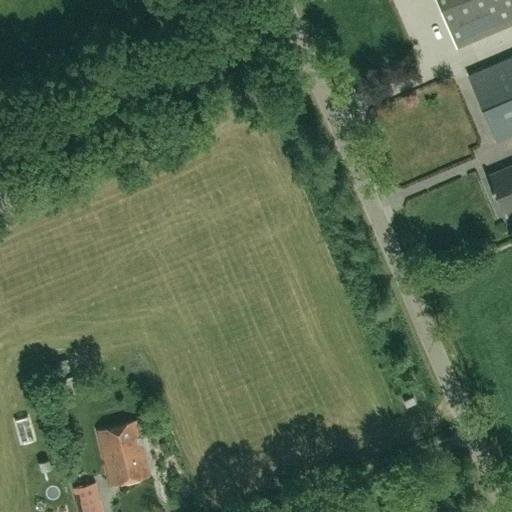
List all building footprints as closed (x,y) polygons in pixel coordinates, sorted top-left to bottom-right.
[(387,0),(391,10),(402,6),(399,0),(387,0)] [(511,22),(511,0),(435,0),(455,47),(511,22)] [(511,57),(468,76),(496,141),(511,133),(511,57)] [(511,166),(488,177),(503,212),(511,207),(511,166)] [(67,364),(48,369),(50,376),(69,371),(67,364)] [(49,388),(53,405),(63,403),(61,397),(68,395),(71,393),(68,379),(56,382),(57,386),(49,388)] [(416,405),(413,398),(403,402),(406,409),(416,405)] [(97,431),(110,485),(149,475),(136,421),(97,431)] [(99,511),(95,495),(75,501),(77,511),(99,511)]
